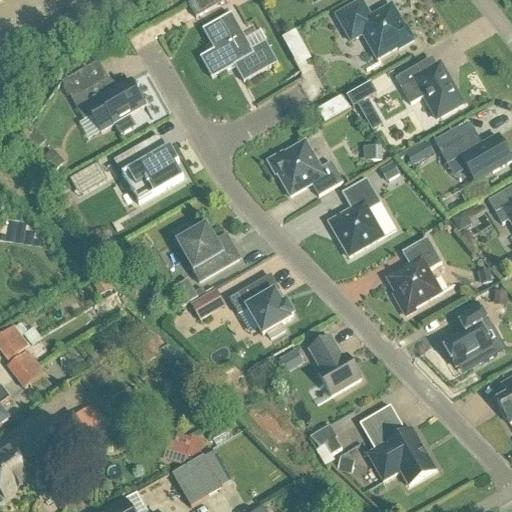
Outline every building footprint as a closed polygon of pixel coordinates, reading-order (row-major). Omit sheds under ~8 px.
[(127,0),(89,0),(86,2),(65,14),(68,19),(75,30),(127,0)] [(224,7),(220,0),(203,0),(188,8),(196,22),(224,7)] [(415,45),(407,31),(405,32),(392,10),(371,22),(362,5),(336,20),(351,46),(363,39),(377,64),(398,52),(399,54),(415,45)] [(252,54),(232,18),(203,34),(214,54),(200,62),(212,83),(235,70),(244,87),(278,68),(266,46),(252,54)] [(298,38),(285,45),(300,74),(313,66),(298,38)] [(463,109),(440,69),(423,78),(416,67),(394,80),(401,92),(411,109),(424,101),(437,124),(463,109)] [(100,88),(72,104),(84,125),(92,121),(102,137),(115,129),(121,140),(135,132),(129,121),(146,112),(131,85),(106,100),(100,88)] [(358,95),(347,101),(353,112),(364,105),(358,95)] [(511,166),(511,164),(498,140),(475,153),(468,141),(440,157),(448,169),(461,162),(476,187),(511,166)] [(284,157),(268,166),(276,180),(278,179),(291,202),(312,189),(319,201),(343,188),(331,167),(320,173),(306,147),(285,159),(284,157)] [(122,180),(125,184),(139,209),(184,183),(176,170),(179,168),(170,152),(152,163),(144,149),(120,162),(128,176),(122,180)] [(437,162),(431,151),(410,162),(416,173),(437,162)] [(372,166),(382,166),(382,152),(372,152),(372,166)] [(53,177),(65,167),(52,154),(41,165),(53,177)] [(393,167),(380,174),(387,187),(400,180),(393,167)] [(98,168),(70,184),(74,193),(103,177),(98,168)] [(384,242),(384,241),(369,216),(381,209),(367,184),(342,198),(352,215),(329,228),(340,245),(350,262),(384,242)] [(511,197),(509,193),(489,205),(502,229),(510,225),(511,228),(511,197)] [(181,237),(180,239),(180,243),(182,246),(179,248),(194,275),(192,276),(199,287),(239,264),(231,249),(220,255),(207,232),(194,239),(193,237),(191,235),(189,234),(187,233),(184,234),(182,235),(181,237)] [(430,275),(442,268),(428,243),(402,258),(410,270),(387,283),(396,298),(394,300),(405,320),(442,298),(429,276),(430,275)] [(481,290),(492,287),(489,274),(477,277),(481,290)] [(100,301),(111,295),(102,279),(91,285),(100,301)] [(289,323),(294,320),(271,280),(230,304),(239,319),(248,314),(263,340),(267,338),(271,345),(285,336),(281,329),(290,324),(289,323)] [(186,307),(201,299),(192,284),(178,293),(186,307)] [(226,311),(216,294),(190,309),(200,326),(226,311)] [(441,346),(456,372),(493,351),(484,336),(491,333),(477,309),(457,321),(464,333),(441,346)] [(131,344),(143,335),(135,325),(123,334),(131,344)] [(14,334),(21,343),(24,341),(27,339),(20,330),(14,334)] [(9,368),(29,353),(21,343),(14,334),(0,344),(0,355),(2,359),(9,368)] [(158,352),(162,349),(158,342),(138,353),(147,368),(162,360),(158,352)] [(331,342),(309,355),(321,375),(317,377),(332,402),(361,385),(347,360),(343,362),(331,342)] [(287,378),(304,368),(296,354),(279,364),(287,378)] [(26,396),(46,381),(28,359),(9,373),(26,396)] [(511,383),(502,389),(508,400),(497,406),(502,415),(500,416),(506,425),(508,424),(510,428),(511,426),(511,383)] [(6,397),(9,394),(7,390),(0,394),(0,433),(8,428),(0,417),(0,415),(12,406),(6,397)] [(401,477),(409,491),(437,475),(413,434),(406,438),(391,411),(360,429),(376,457),(368,461),(383,487),(401,477)] [(62,459),(89,440),(76,419),(48,438),(62,459)] [(336,444),(326,450),(332,460),(342,454),(336,444)] [(184,471),(189,451),(169,445),(163,465),(184,471)] [(33,490),(45,482),(35,467),(36,466),(24,448),(0,463),(0,494),(7,505),(32,488),(33,490)] [(332,460),(326,450),(317,455),(326,471),(335,465),(332,460)] [(205,463),(222,493),(232,487),(215,457),(205,463)] [(173,480),(190,511),(194,511),(223,495),(204,462),(173,480)] [(352,479),(355,466),(340,462),(337,476),(352,479)] [(145,511),(140,501),(128,508),(120,511),(145,511)]
